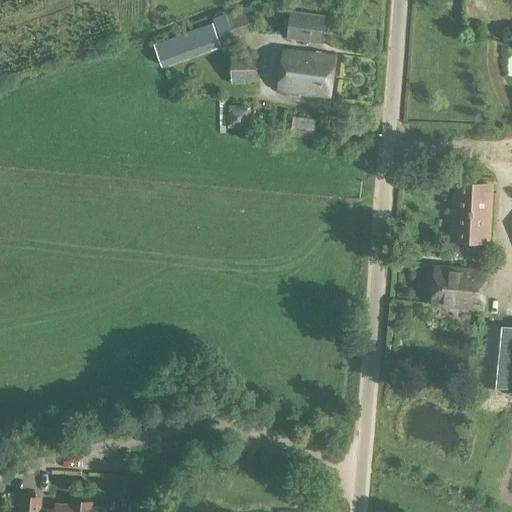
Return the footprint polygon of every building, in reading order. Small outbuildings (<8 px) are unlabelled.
[(511,95),(511,0),(490,0),(489,95),(511,95)] [(154,43),(162,65),(237,40),(235,37),(261,28),(252,5),(227,14),(226,13),(214,18),(215,22),(154,43)] [(291,10),(287,39),(323,43),(326,15),(291,10)] [(279,90),(330,97),(336,57),(284,50),(279,90)] [(257,52),(231,53),(232,83),(258,83),(257,52)] [(249,127),(250,107),(230,106),(229,126),(249,127)] [(317,121),(293,117),(290,136),(314,139),(317,121)] [(456,211),(456,212),(489,213),(490,185),(458,183),(457,195),(461,195),(460,211),(456,211)] [(487,242),(489,213),(456,212),(456,213),(460,213),(459,228),(455,228),(455,240),(487,242)] [(488,270),(436,265),(432,303),(484,308),(488,270)] [(511,326),(479,324),(473,385),(511,388),(511,326)] [(56,503),(56,510),(40,509),(40,505),(43,506),(43,497),(22,495),(20,511),(106,511),(107,507),(91,506),(91,501),(73,500),(72,504),(56,503)]
